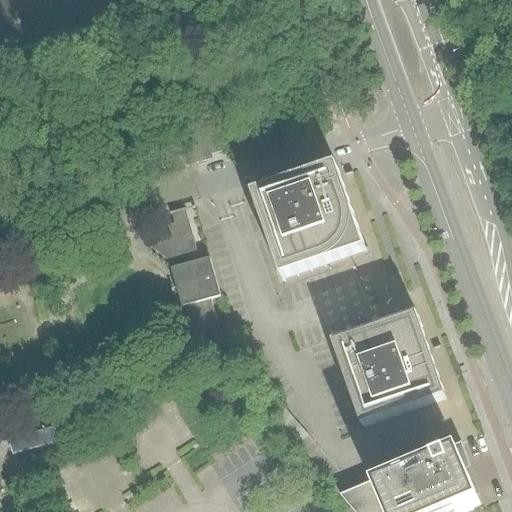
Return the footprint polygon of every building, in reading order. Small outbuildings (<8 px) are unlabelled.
[(183,142),(177,144),(180,155),(186,153),(186,154),(190,167),(197,165),(213,161),(212,156),(232,151),(229,139),(224,121),(205,127),(204,122),(180,129),(183,140),(183,142)] [(283,283),(368,254),(338,170),(254,199),(283,283)] [(221,298),(210,260),(200,262),(186,211),(196,209),(195,207),(170,214),(171,216),(172,215),(174,225),(145,233),(149,247),(178,269),(172,270),(182,309),(189,307),(175,341),(179,355),(223,342),(211,301),(221,298)] [(363,429),(446,400),(417,316),(333,345),(363,429)] [(93,389),(84,364),(50,375),(59,400),(93,389)] [(266,416),(280,433),(294,420),(280,404),(266,416)] [(42,449),(60,443),(58,435),(66,433),(64,425),(56,427),(54,419),(7,432),(13,457),(15,456),(19,470),(28,467),(44,455),(42,449)] [(294,420),(280,433),(295,449),(309,437),(294,420)] [(463,511),(479,505),(465,473),(470,471),(462,446),(364,488),(340,498),(352,511),(463,511)]
